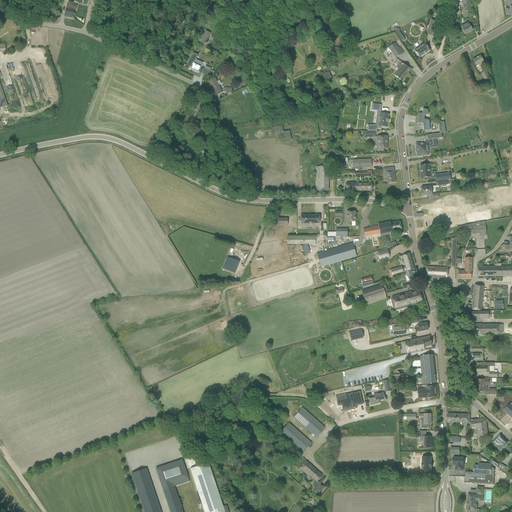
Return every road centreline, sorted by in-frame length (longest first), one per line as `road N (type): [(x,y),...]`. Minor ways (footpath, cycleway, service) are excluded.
road 1 (unclassified): [(0,7),(28,22),(86,32),(193,84),(258,200)]
road 2 (unclassified): [(258,200),(207,186),(104,137),(0,155)]
road 3 (tertiary): [(409,211),(399,126),(407,99),(441,64),(511,21)]
road 4 (track): [(168,413),(230,431),(260,397),(292,393),(309,397),(338,424)]
road 5 (unclassified): [(409,211),(368,200),(258,200)]
road 6 (unclassified): [(311,460),(338,479),(444,478)]
